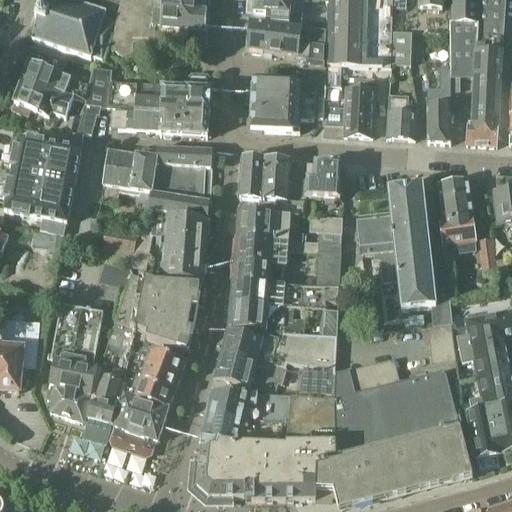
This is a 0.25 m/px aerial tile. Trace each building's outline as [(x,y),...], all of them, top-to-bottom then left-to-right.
[(123,1),(120,0),(103,0),(98,16),(50,0),(47,0),(42,15),(39,14),(35,26),(38,27),(32,44),(90,62),(91,60),(105,64),(113,38),(111,37),(114,27),(123,1)] [(152,47),(152,48),(207,52),(209,17),(206,16),(206,10),(202,10),(202,6),(156,1),(156,3),(125,0),(123,0),(123,1),(114,27),(112,55),(116,55),(124,60),(133,56),(133,46),(141,43),(149,48),(152,47)] [(303,13),(328,15),(331,15),(331,0),(250,0),(250,18),(266,19),(266,27),(302,29),(303,17),(303,13)] [(328,36),(327,69),(341,69),(391,70),(391,67),(391,35),(392,11),(392,0),(331,0),(331,15),(328,15),(328,36)] [(392,0),(392,11),(406,11),(406,0),(392,0)] [(418,0),(418,13),(443,12),(442,0),(418,0)] [(450,80),(475,81),(501,82),(504,0),(452,0),(452,25),(450,80)] [(296,71),(302,71),(326,72),(327,72),(328,36),(301,33),(301,35),(253,28),(250,55),(297,62),(296,71)] [(391,35),(391,67),(411,68),(411,35),(391,35)] [(30,63),(23,80),(34,84),(33,90),(51,95),(53,93),(73,100),(85,104),(89,90),(65,81),(67,76),(30,63)] [(327,80),(325,80),(326,90),(340,90),(341,69),(327,69),(327,80)] [(323,123),(326,90),(325,80),(326,72),(302,71),(302,85),(300,124),(314,125),(314,122),(323,123)] [(79,124),(76,137),(92,138),(97,118),(99,118),(101,110),(137,112),(136,118),(168,120),(209,123),(211,82),(207,78),(192,77),(188,81),(179,81),(179,92),(163,92),(163,89),(111,86),(111,75),(93,73),(89,90),(85,104),(79,124)] [(34,84),(23,80),(11,114),(28,120),(30,113),(49,120),(50,115),(65,121),(68,114),(73,100),(53,93),(51,95),(33,90),(34,84)] [(500,105),(501,82),(475,81),(474,104),(500,105)] [(300,137),(300,124),(302,85),(253,83),(250,135),(300,137)] [(450,116),(451,83),(446,83),(446,92),(427,92),(427,148),(450,148),(450,116)] [(346,92),(344,141),(373,142),(375,93),(346,92)] [(389,100),(386,143),(416,144),(418,109),(408,109),(409,101),(389,100)] [(473,128),(499,128),(500,105),(474,104),(473,126),(473,128)] [(168,140),(168,120),(136,118),(119,117),(119,133),(160,136),(160,138),(163,138),(165,140),(168,140)] [(209,123),(168,120),(168,140),(171,140),(173,139),(208,140),(209,123)] [(67,136),(76,137),(79,124),(70,121),(65,134),(63,140),(66,140),(67,136)] [(498,150),(499,128),(473,128),(473,126),(469,126),(468,148),(498,150)] [(59,140),(57,151),(81,156),(84,140),(68,137),(67,142),(59,140)] [(6,206),(5,214),(5,216),(43,224),(66,228),(67,228),(81,156),(57,151),(19,144),(17,154),(14,153),(14,155),(15,155),(12,171),(11,171),(10,173),(13,173),(10,186),(8,186),(7,188),(8,188),(5,204),(4,204),(4,206),(6,206)] [(153,197),(157,169),(156,169),(158,152),(137,152),(136,159),(108,155),(103,191),(102,206),(117,209),(120,193),(151,198),(153,198),(153,197)] [(157,169),(205,173),(210,173),(211,154),(158,152),(156,169),(157,169)] [(241,179),(291,183),(292,166),(242,162),(241,179)] [(342,169),(315,167),(314,174),(307,173),(305,201),(340,204),(342,169)] [(157,169),(153,197),(204,205),(205,173),(157,169)] [(289,207),(291,183),(241,179),(240,203),(260,204),(260,216),(287,221),(288,207),(289,207)] [(289,207),(288,207),(287,221),(299,222),(304,222),(304,208),(301,208),(301,184),(291,183),(289,207)] [(442,249),(476,245),(467,184),(438,188),(443,224),(439,224),(442,249)] [(388,194),(391,219),(399,284),(402,313),(432,310),(434,329),(453,327),(450,297),(435,298),(423,190),(388,194)] [(511,192),(509,193),(506,191),(500,192),(498,195),(496,195),(500,227),(511,225),(511,192)] [(204,205),(153,197),(153,198),(151,198),(148,214),(162,217),(206,224),(208,224),(211,205),(204,205)] [(260,216),(241,215),(238,241),(303,246),(303,238),(298,238),(299,222),(287,221),(260,216)] [(206,224),(162,217),(162,227),(167,227),(166,239),(205,242),(206,224)] [(399,284),(391,219),(358,223),(362,259),(378,257),(379,263),(381,263),(383,285),(399,284)] [(319,237),(318,248),(342,249),(343,222),(327,222),(327,223),(311,223),(309,236),(319,237)] [(66,228),(43,224),(40,235),(48,236),(47,237),(64,240),(66,228)] [(137,238),(107,232),(100,264),(131,270),(137,238)] [(0,258),(8,241),(0,236),(0,258)] [(166,248),(165,260),(204,262),(205,242),(166,239),(161,239),(160,248),(166,248)] [(236,264),(285,268),(286,255),(318,257),(318,260),(341,261),(342,249),(318,248),(303,246),(238,241),(236,264)] [(492,242),(478,244),(483,276),(497,274),(492,242)] [(202,284),(204,262),(165,260),(164,272),(159,272),(158,281),(202,284)] [(270,287),(274,288),(274,282),(282,282),(283,271),(285,271),(285,268),(236,264),(235,284),(270,287)] [(131,273),(125,272),(122,281),(130,283),(132,278),(132,276),(130,275),(131,273)] [(115,325),(137,333),(147,337),(146,342),(189,355),(193,334),(195,334),(199,310),(197,310),(201,289),(145,285),(140,283),(141,281),(132,278),(130,283),(126,292),(115,325)] [(130,283),(122,281),(118,291),(126,292),(130,283)] [(233,306),(294,313),(324,315),(338,315),(339,291),(293,291),(285,291),(285,289),(274,288),(270,287),(235,284),(233,306)] [(365,289),(369,325),(379,323),(375,288),(365,289)] [(469,402),(472,417),(492,413),(511,409),(511,298),(500,301),(503,316),(466,323),(469,337),(457,339),(462,366),(474,364),(481,400),(469,402)] [(294,313),(233,306),(231,330),(279,334),(279,335),(304,337),(305,325),(293,324),(294,313)] [(95,373),(93,372),(103,317),(61,309),(51,365),(56,366),(48,403),(53,406),(51,417),(82,423),(85,423),(95,373)] [(323,340),(337,340),(338,315),(324,315),(323,340)] [(0,394),(19,395),(21,372),(36,373),(39,327),(24,326),(24,323),(24,322),(24,321),(23,320),(22,319),(21,318),(20,318),(18,318),(17,319),(15,320),(13,321),(12,323),(10,325),(0,323),(0,394)] [(109,348),(130,353),(137,333),(115,325),(109,348)] [(427,332),(429,344),(452,341),(450,329),(427,332)] [(275,369),(275,368),(281,344),(262,339),(261,343),(229,335),(223,359),(255,368),(257,364),(275,369)] [(275,368),(286,371),(287,367),(304,370),(336,377),(337,340),(323,340),(283,338),(281,344),(275,368)] [(429,344),(431,355),(453,352),(452,341),(429,344)] [(101,379),(121,385),(130,353),(109,348),(101,379)] [(136,377),(135,382),(175,394),(187,364),(150,352),(148,360),(137,356),(131,375),(136,377)] [(453,352),(431,355),(432,367),(455,364),(453,352)] [(213,394),(248,397),(250,391),(269,395),(271,386),(282,389),(286,372),(286,371),(275,368),(275,369),(257,364),(255,368),(223,359),(213,394)] [(381,365),(384,377),(397,374),(394,362),(381,365)] [(387,389),(384,377),(381,365),(370,368),(376,392),(387,389)] [(364,395),(376,392),(370,368),(358,371),(364,395)] [(304,370),(299,400),(334,402),(336,377),(304,370)] [(352,398),(364,395),(358,371),(346,374),(352,398)] [(364,395),(352,398),(334,402),(334,462),(326,463),(327,469),(317,472),(318,475),(316,504),(316,502),(318,502),(318,501),(373,503),(383,494),(472,477),(471,472),(470,472),(445,374),(400,385),(387,389),(376,392),(364,395)] [(334,402),(352,398),(346,374),(336,377),(334,402)] [(384,377),(387,389),(400,385),(397,374),(384,377)] [(125,386),(121,385),(101,379),(88,422),(82,440),(106,447),(120,401),(122,401),(124,396),(122,396),(125,386)] [(175,394),(135,382),(134,384),(129,382),(124,396),(169,410),(175,394)] [(213,394),(207,418),(249,422),(287,426),(289,401),(248,398),(248,397),(213,394)] [(169,410),(124,396),(122,401),(114,430),(116,430),(111,444),(114,449),(146,461),(151,458),(156,445),(158,446),(169,410)] [(253,447),(200,443),(194,489),(209,502),(245,501),(245,504),(316,504),(318,475),(317,472),(327,469),(326,463),(334,462),(334,402),(299,400),(299,401),(291,400),(291,401),(289,401),(287,426),(285,450),(253,447)] [(511,409),(492,413),(501,459),(511,457),(511,464),(511,409)] [(492,413),(472,417),(468,418),(477,464),(478,463),(480,473),(493,471),(491,461),(501,459),(492,413)] [(207,418),(200,443),(253,447),(254,438),(248,438),(249,422),(207,418)]
